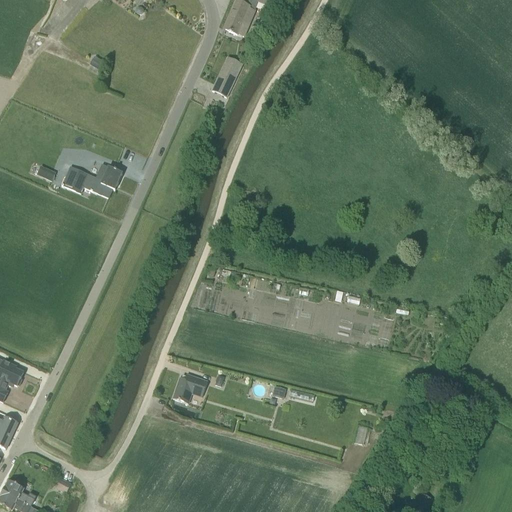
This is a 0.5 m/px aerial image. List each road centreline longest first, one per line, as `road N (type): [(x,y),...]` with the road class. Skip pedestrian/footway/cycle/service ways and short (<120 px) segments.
road 1 (unclassified): [(0,481),(99,285),(211,33),(206,0)]
road 2 (track): [(138,420),(257,110),(324,0)]
road 3 (track): [(314,20),(511,203)]
